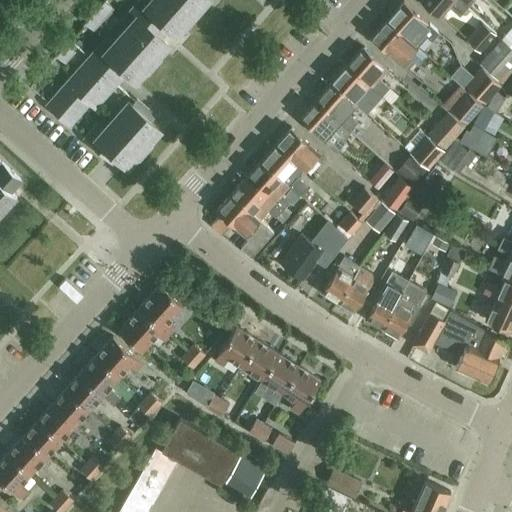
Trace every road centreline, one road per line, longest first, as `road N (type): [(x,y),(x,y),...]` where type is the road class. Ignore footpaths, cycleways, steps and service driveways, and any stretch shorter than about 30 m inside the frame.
road 1 (residential): [(501,429),(369,361),(262,292),(171,215)]
road 2 (residential): [(171,215),(367,0)]
road 3 (residential): [(0,405),(145,244)]
road 4 (residential): [(145,244),(0,114)]
